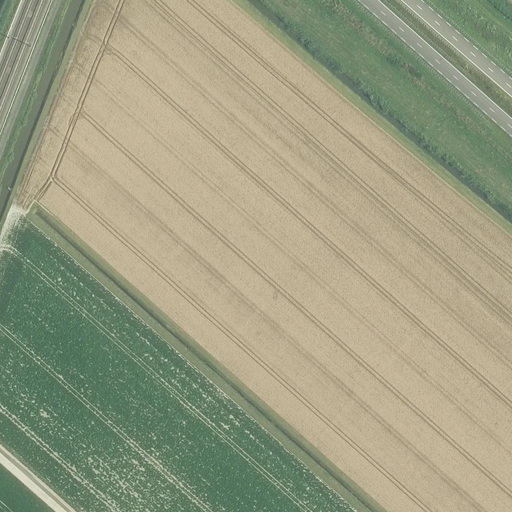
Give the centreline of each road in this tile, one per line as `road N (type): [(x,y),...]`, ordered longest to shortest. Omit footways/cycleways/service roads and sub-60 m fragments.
road 1 (primary): [(365,0),(511,128)]
road 2 (primary): [(511,84),(416,0)]
